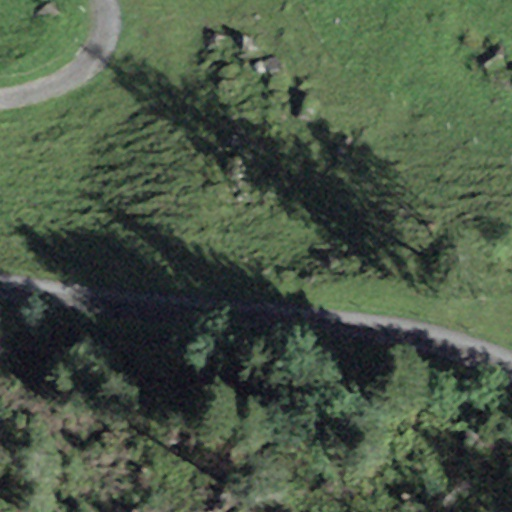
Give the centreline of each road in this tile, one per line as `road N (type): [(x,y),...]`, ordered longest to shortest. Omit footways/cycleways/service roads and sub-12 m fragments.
road 1 (track): [(0,289),(264,293),(482,337),(511,354)]
road 2 (track): [(0,115),(93,86),(119,59),(118,0)]
